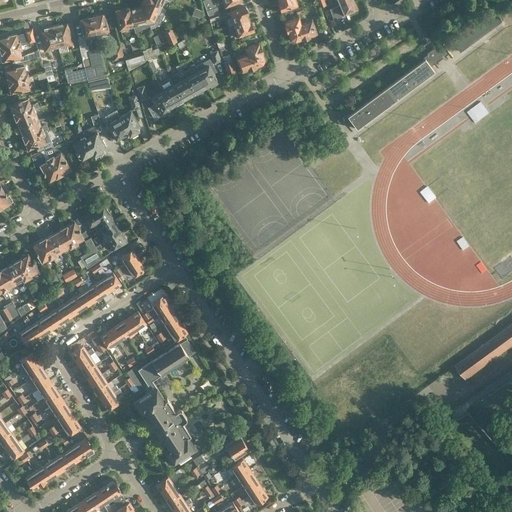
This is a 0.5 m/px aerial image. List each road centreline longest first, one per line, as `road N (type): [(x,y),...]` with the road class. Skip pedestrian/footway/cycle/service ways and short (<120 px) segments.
road 1 (residential): [(115,459),(53,358),(54,347),(172,265)]
road 2 (residential): [(315,483),(172,265)]
road 3 (residential): [(113,170),(285,73)]
